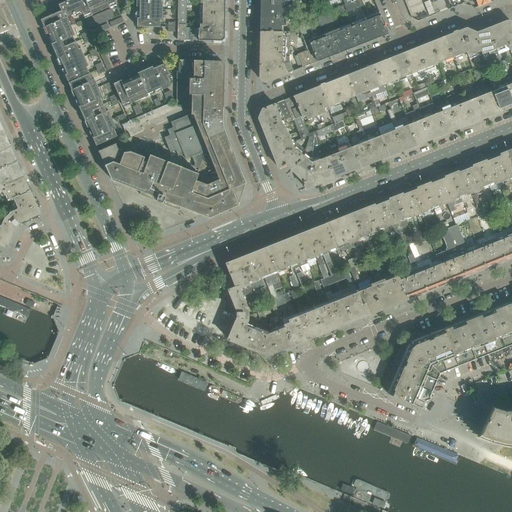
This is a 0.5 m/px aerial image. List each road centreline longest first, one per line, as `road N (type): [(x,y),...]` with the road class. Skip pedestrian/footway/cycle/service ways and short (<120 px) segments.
road 1 (residential): [(427,427),(315,376),(306,360),(511,278)]
road 2 (tertiary): [(279,218),(511,127)]
road 3 (residential): [(289,511),(108,429)]
road 4 (tertiary): [(125,274),(53,103)]
road 5 (residential): [(403,44),(265,99),(239,98)]
road 6 (residential): [(112,32),(121,57),(142,48),(240,50)]
road 7 (residential): [(124,460),(248,511)]
road 8 (residential): [(239,98),(279,218)]
